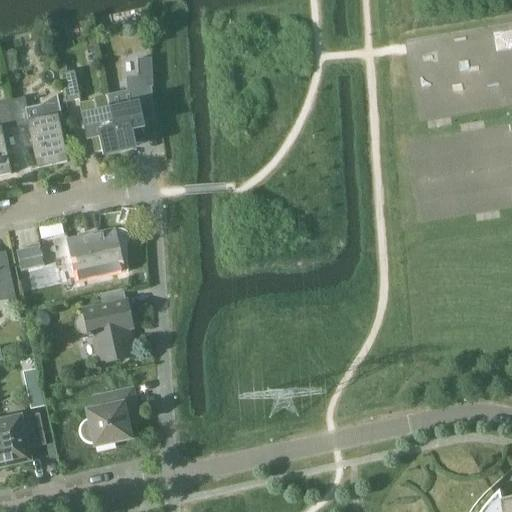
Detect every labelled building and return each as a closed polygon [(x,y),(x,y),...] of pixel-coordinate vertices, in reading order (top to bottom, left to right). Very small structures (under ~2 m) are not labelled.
[(151,59),(149,59),(149,51),(138,52),(138,60),(137,60),(139,87),(153,87),(151,59)] [(66,103),(80,100),(74,72),(60,75),(66,103)] [(123,107),(110,110),(119,151),(133,148),(132,146),(143,144),(140,129),(144,128),(139,104),(136,92),(120,95),(123,107)] [(24,99),(9,102),(14,127),(28,124),(38,169),(67,163),(60,133),(65,132),(57,95),(39,106),(26,109),(24,99)] [(119,151),(110,110),(107,96),(93,99),(94,101),(79,104),(82,116),(81,116),(87,141),(92,140),(95,154),(106,152),(106,154),(119,151)] [(14,127),(9,102),(0,104),(0,177),(11,175),(1,130),(14,127)] [(128,242),(128,238),(126,234),(123,231),(118,231),(115,232),(114,230),(68,240),(77,283),(127,273),(128,273),(127,245),(127,244),(128,242)] [(21,272),(44,267),(40,246),(16,252),(21,272)] [(0,310),(16,307),(7,266),(0,267),(0,310)] [(99,365),(134,357),(128,330),(132,329),(126,301),(83,311),(84,315),(80,316),(76,319),(74,323),(74,328),(76,332),(80,335),(84,336),(87,335),(88,335),(89,338),(93,337),(99,365)] [(33,318),(33,323),(35,328),(38,330),(44,330),(48,328),(51,324),(51,319),(49,315),(45,312),(40,312),(36,314),(33,318)] [(41,388),(28,391),(32,410),(45,407),(41,388)] [(92,444),(94,444),(95,447),(130,440),(125,415),(138,412),(133,389),(92,397),(95,410),(88,412),(89,421),(88,422),(86,422),(84,424),(83,425),(82,427),(81,428),(81,430),(80,432),(80,434),(81,436),(82,438),(83,439),(84,441),(85,442),(87,443),(89,444),(91,444),(92,444)] [(0,422),(0,439),(6,467),(30,462),(27,450),(46,446),(39,414),(21,418),(20,418),(0,422)] [(55,444),(46,446),(49,460),(58,458),(55,444)] [(511,511),(511,504),(500,507),(491,490),(479,504),(473,511),(511,511)]
